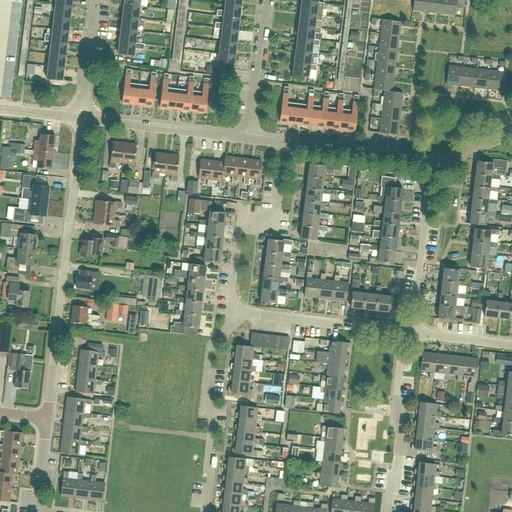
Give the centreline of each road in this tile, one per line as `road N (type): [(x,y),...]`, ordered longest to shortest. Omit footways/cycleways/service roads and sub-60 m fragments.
road 1 (residential): [(45,417),(81,118)]
road 2 (residential): [(207,511),(212,420),(204,395),(211,344),(230,309)]
road 3 (residential): [(230,309),(241,221),(276,214),(285,142)]
road 4 (residential): [(386,511),(399,432),(395,397),(411,331)]
road 5 (residential): [(230,309),(411,331)]
road 6 (residential): [(411,331),(431,160)]
road 7 (residential): [(247,137),(81,118)]
road 8 (residential): [(431,160),(285,142)]
road 9 (residential): [(247,137),(265,0)]
